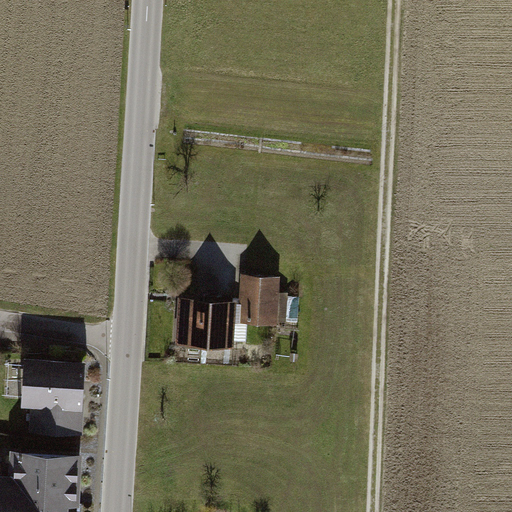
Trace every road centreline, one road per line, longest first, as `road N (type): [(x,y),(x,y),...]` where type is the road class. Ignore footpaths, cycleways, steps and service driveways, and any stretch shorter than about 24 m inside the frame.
road 1 (tertiary): [(149,0),(117,511)]
road 2 (track): [(373,511),(395,0)]
